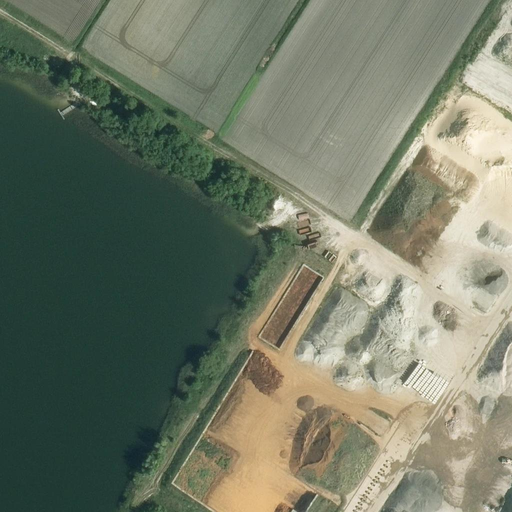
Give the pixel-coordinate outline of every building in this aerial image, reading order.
[(451,331),(437,361),(446,365),(468,320),(458,316),(462,306),(456,303),(451,314),(455,315),(448,330),(451,331)] [(331,365),(326,372),(332,377),(338,370),(331,365)] [(308,375),(316,380),(320,373),(311,368),(308,375)] [(324,376),(318,382),(327,389),(332,382),(324,376)] [(258,398),(269,405),(271,401),(261,394),(258,398)] [(314,415),(322,414),(321,407),(313,408),(314,415)] [(252,419),(254,415),(246,409),(243,412),(252,419)] [(170,475),(164,486),(179,495),(183,489),(177,485),(180,481),(170,475)]
